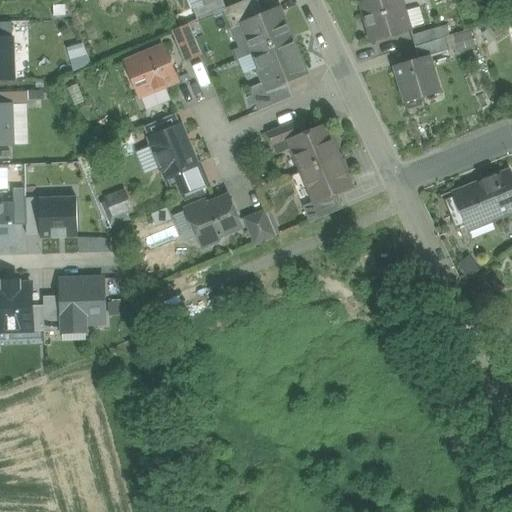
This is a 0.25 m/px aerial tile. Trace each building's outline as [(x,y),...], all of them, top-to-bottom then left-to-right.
[(204,4),(202,0),(188,0),(192,9),(204,4)] [(204,4),(192,9),(197,21),(223,10),(226,9),(222,0),(216,0),(204,5),(204,4)] [(246,0),(226,9),(223,10),(231,30),(242,25),(242,24),(264,14),(257,0),(246,0)] [(402,0),(369,0),(359,3),(371,43),(411,31),(406,12),(402,0)] [(264,14),(242,24),(242,25),(254,53),(291,38),(279,8),(264,14)] [(420,8),(406,12),(411,31),(425,26),(420,8)] [(192,9),(175,16),(180,28),(188,25),(197,21),(192,9)] [(180,28),(173,31),(185,60),(200,54),(188,25),(180,28)] [(447,26),(412,36),(415,47),(445,38),(444,38),(450,36),(447,26)] [(469,37),(458,41),(461,51),(472,48),(469,37)] [(254,53),(251,55),(263,83),(266,90),(285,81),(306,73),(291,38),(254,53)] [(445,38),(415,47),(419,60),(430,57),(448,51),(445,38)] [(12,39),(0,39),(0,79),(14,79),(12,39)] [(67,48),(73,68),(89,63),(83,43),(67,48)] [(163,48),(126,63),(140,96),(177,81),(163,48)] [(419,60),(395,67),(398,77),(405,102),(440,92),(430,57),(419,60)] [(285,81),(266,90),(263,83),(250,89),(259,112),(292,98),(285,81)] [(10,105),(0,105),(0,145),(12,145),(10,105)] [(141,117),(145,127),(165,119),(161,108),(141,117)] [(174,115),(165,119),(145,127),(150,139),(179,127),(174,115)] [(301,119),(268,133),(277,154),(291,148),(288,141),(307,133),(301,119)] [(307,133),(288,141),(291,148),(302,172),(338,157),(325,125),(307,133)] [(179,127),(150,139),(152,143),(150,148),(158,169),(163,171),(169,184),(176,187),(178,186),(204,175),(200,164),(196,166),(187,142),(185,142),(179,127)] [(338,157),(302,172),(314,202),(315,204),(337,194),(352,188),(338,157)] [(511,175),(510,169),(452,192),(455,201),(466,228),(467,232),(511,214),(511,175)] [(204,175),(178,186),(183,198),(209,187),(204,175)] [(337,194),(315,204),(314,202),(303,207),(310,223),(338,211),(343,209),(337,194)] [(121,195),(106,201),(112,216),(127,210),(121,195)] [(228,196),(208,205),(206,201),(186,210),(201,245),(208,242),(214,244),(219,242),(222,236),(241,228),(228,196)] [(77,197),(39,199),(41,239),(78,238),(77,197)] [(466,228),(455,201),(444,205),(455,232),(466,228)] [(14,206),(0,206),(0,244),(15,244),(14,206)] [(265,210),(258,212),(243,219),(254,246),(276,237),(265,210)] [(80,236),(80,250),(108,250),(108,237),(80,236)] [(474,255),(463,261),(468,272),(479,266),(474,255)] [(103,279),(61,280),(63,332),(85,331),(85,324),(104,324),(103,279)] [(3,285),(0,285),(0,333),(33,332),(31,284),(19,284),(19,282),(3,282),(3,285)]
